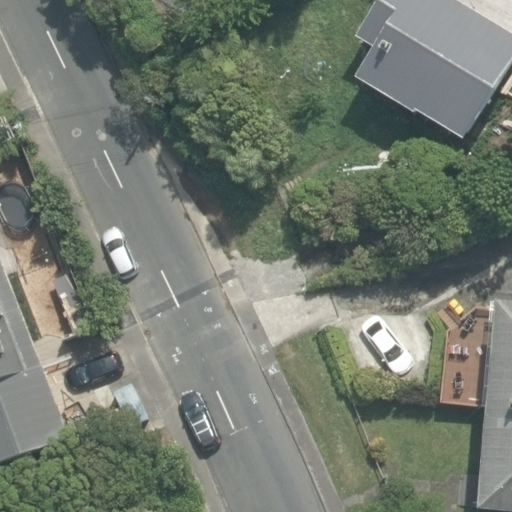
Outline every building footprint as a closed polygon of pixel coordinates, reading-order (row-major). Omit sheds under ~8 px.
[(421,111),(469,140),(511,68),(511,30),(461,0),(381,0),(360,37),(377,48),(359,78),(419,114),(421,111)] [(0,469),(76,440),(0,244),(0,469)] [(511,511),(511,305),(493,305),(477,511),(511,511)] [(422,308),(349,325),(363,385),(436,368),(422,308)] [(113,396),(132,431),(151,421),(131,386),(113,396)]
